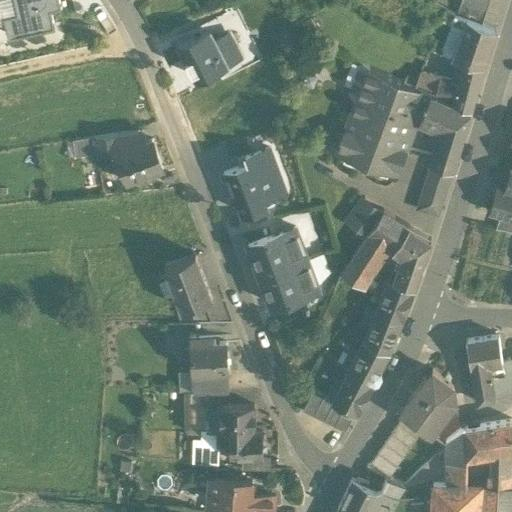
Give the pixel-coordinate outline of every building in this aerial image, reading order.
[(20,0),(0,0),(4,17),(23,12),(20,0)] [(20,0),(23,12),(4,17),(9,37),(53,27),(55,27),(52,11),(61,9),(59,0),(20,0)] [(462,0),(462,1),(486,10),(489,0),(462,0)] [(486,10),(462,1),(457,15),(481,23),(486,10)] [(446,9),(442,19),(451,23),(440,52),(451,56),(455,47),(469,52),(470,50),(486,55),(495,28),(481,23),(457,15),(446,9)] [(209,28),(178,43),(195,76),(239,54),(227,30),(213,37),(209,28)] [(459,58),(482,65),(486,55),(470,50),(469,52),(455,47),(451,56),(459,58)] [(453,79),(439,75),(434,90),(471,107),(482,65),(459,58),(453,79)] [(403,78),(369,63),(358,93),(404,112),(406,108),(410,111),(420,114),(430,91),(414,83),(403,78)] [(439,75),(420,70),(416,78),(415,81),(434,90),(439,75)] [(416,78),(406,73),(403,78),(414,83),(415,81),(416,78)] [(470,109),(430,91),(420,114),(441,124),(431,158),(453,164),(470,109)] [(404,112),(358,93),(352,110),(404,127),(410,111),(406,108),(404,112)] [(404,127),(352,110),(338,145),(396,167),(402,151),(410,130),(404,127)] [(138,131),(117,135),(119,150),(140,142),(138,131)] [(117,135),(66,143),(69,159),(75,158),(75,159),(118,152),(118,151),(119,150),(117,135)] [(119,150),(118,151),(118,152),(124,165),(118,167),(124,182),(142,176),(144,181),(153,177),(151,172),(163,168),(152,138),(140,142),(119,150)] [(263,196),(286,188),(269,142),(244,152),(248,162),(223,171),(233,199),(237,197),(242,211),(265,202),(263,196)] [(431,158),(425,156),(425,158),(402,151),(396,167),(406,171),(403,183),(411,185),(407,199),(440,209),(453,164),(431,158)] [(511,165),(504,163),(497,186),(511,190),(511,165)] [(511,190),(497,186),(490,209),(500,212),(511,215),(511,190)] [(367,228),(383,205),(363,191),(347,214),(367,228)] [(367,228),(341,267),(363,281),(372,266),(390,239),(394,242),(409,222),(383,205),(367,228)] [(511,215),(500,212),(495,226),(511,229),(511,215)] [(430,236),(409,222),(394,242),(405,249),(395,275),(414,283),(430,236)] [(248,240),(259,272),(307,254),(295,223),(248,240)] [(212,298),(195,253),(165,264),(168,272),(175,291),(182,309),(212,298)] [(259,272),(271,303),(319,286),(307,254),(259,272)] [(168,272),(159,275),(166,293),(175,291),(168,272)] [(388,273),(364,334),(389,348),(414,283),(395,275),(388,273)] [(214,334),(190,335),(192,371),(224,369),(228,369),(226,339),(214,340),(214,334)] [(364,334),(332,397),(356,409),(356,410),(389,348),(364,334)] [(498,334),(466,339),(472,377),(478,400),(494,396),(489,374),(491,373),(488,362),(502,360),(502,359),(498,334)] [(511,357),(502,359),(502,360),(488,362),(491,373),(489,374),(494,396),(511,385),(511,357)] [(432,368),(400,409),(405,413),(424,428),(429,432),(455,399),(453,384),(432,368)] [(224,369),(192,371),(193,391),(225,390),(224,369)] [(332,397),(314,387),(302,408),(345,431),(356,409),(332,397)] [(254,403),(208,403),(208,429),(217,429),(220,429),(220,428),(254,428),(254,403)] [(424,428),(405,413),(398,422),(398,423),(416,437),(424,428)] [(511,422),(511,417),(466,424),(467,453),(492,449),(511,446),(511,422)] [(416,437),(398,423),(391,432),(391,433),(410,447),(417,438),(416,437)] [(462,424),(445,438),(446,445),(446,446),(446,479),(433,479),(431,511),(511,511),(511,483),(510,483),(492,483),(465,482),(466,454),(467,453),(466,424),(462,424)] [(254,428),(220,428),(220,429),(217,429),(216,448),(229,449),(229,454),(262,454),(262,428),(254,428)] [(410,447),(391,433),(384,442),(385,443),(403,457),(410,447)] [(403,457),(385,443),(377,452),(378,452),(396,467),(403,457)] [(511,446),(492,449),(492,483),(510,483),(511,446)] [(396,467),(378,452),(371,462),(390,476),(397,467),(396,467)] [(138,475),(119,473),(116,506),(136,507),(138,475)] [(251,479),(197,475),(196,487),(211,489),(210,501),(248,505),(247,511),(273,511),(274,511),(275,493),(250,491),(251,479)] [(376,489),(353,478),(338,509),(345,511),(369,511),(370,510),(374,511),(388,511),(405,485),(386,476),(381,488),(376,489)]
